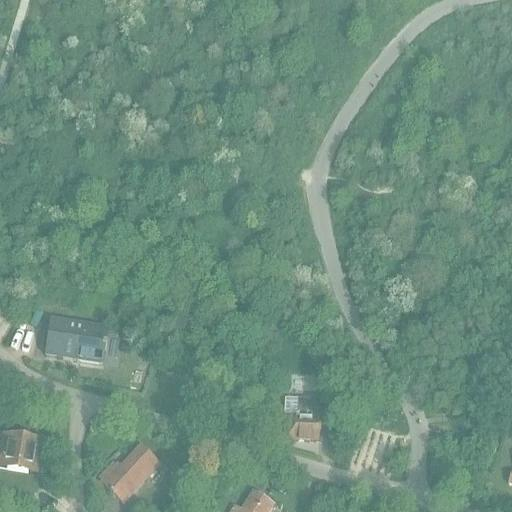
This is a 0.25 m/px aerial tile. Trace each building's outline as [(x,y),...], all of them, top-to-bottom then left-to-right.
[(106,331),(52,323),(49,340),(48,340),(45,358),(62,361),(62,360),(101,366),(103,350),(105,351),(106,347),(103,347),(106,331)] [(284,441),(285,441),(319,443),(320,423),(325,423),(325,404),(297,403),(296,421),(285,420),(284,441)] [(0,470),(38,477),(44,441),(2,434),(0,448),(0,470)] [(101,480),(107,485),(105,488),(110,493),(109,494),(113,498),(114,497),(123,505),(137,490),(133,486),(140,479),(144,482),(159,466),(141,449),(120,471),(114,466),(101,480)] [(270,511),(274,507),(253,494),(241,511),(240,511),(234,508),(232,511),(270,511)]
